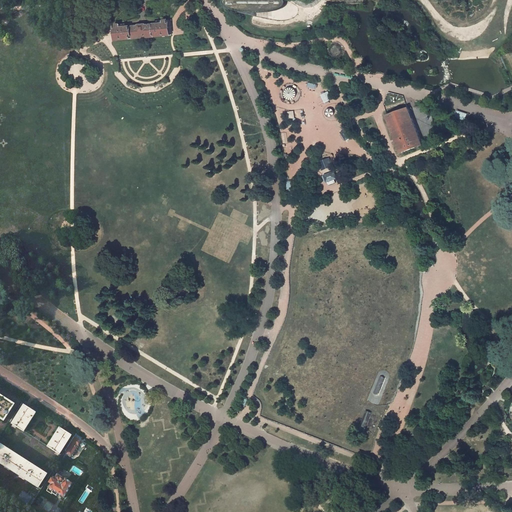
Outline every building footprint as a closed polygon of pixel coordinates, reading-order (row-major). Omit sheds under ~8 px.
[(256,16),(271,20),(271,12),(278,10),(281,9),(283,7),(285,6),(287,4),(287,3),(287,2),(286,1),(285,0),(226,0),(226,1),(225,2),(225,3),(225,4),(226,5),(228,7),(231,8),(237,11),(240,12),(248,14),(256,16)] [(123,24),(116,25),(117,40),(172,35),(171,20),(164,20),(164,24),(157,24),(130,27),(123,28),(123,24)] [(291,100),(293,100),(295,99),(296,97),(297,96),(297,94),(296,92),(295,90),(294,89),(292,88),(290,88),(288,89),(286,90),(285,92),(285,94),(285,96),(286,98),(287,99),(289,100),(291,100)] [(333,99),(329,92),(322,95),(326,103),(333,99)] [(431,111),(420,105),(424,114),(423,114),(430,131),(431,131),(433,137),(423,142),(424,144),(434,141),(437,128),(431,111)] [(328,116),(329,117),(331,117),(332,117),(333,116),(334,115),(334,114),(335,113),(334,111),(334,110),(333,109),(332,109),(330,109),(329,109),(328,110),(327,111),(327,112),(327,114),(327,115),(328,116)] [(409,109),(388,116),(402,152),(423,145),(409,109)] [(346,129),(341,133),(346,141),(352,138),(346,129)] [(322,170),(333,166),(330,158),(319,162),(322,170)] [(335,171),(323,175),(325,183),(327,182),(335,179),(338,178),(335,171)] [(385,378),(380,376),(374,392),(379,394),(385,378)] [(0,417),(4,420),(14,405),(0,395),(0,393),(0,392),(0,417)] [(36,413),(24,405),(12,424),(16,427),(24,431),(36,413)] [(371,413),(366,411),(360,425),(365,427),(371,413)] [(71,436),(60,428),(48,447),(55,452),(60,454),(71,436)] [(80,441),(74,437),(65,451),(72,455),(79,445),(77,445),(80,441)] [(1,445),(0,444),(0,462),(15,472),(34,484),(28,494),(23,491),(22,492),(17,499),(30,507),(39,492),(41,489),(38,487),(47,474),(25,460),(23,459),(21,458),(1,445)] [(81,447),(79,445),(72,455),(74,457),(81,447)] [(52,479),(51,478),(49,482),(51,484),(48,488),(53,491),(52,493),(56,495),(58,493),(64,497),(69,490),(68,489),(72,483),(71,482),(72,480),(68,478),(67,480),(65,479),(57,474),(55,478),(53,477),(52,479)]
